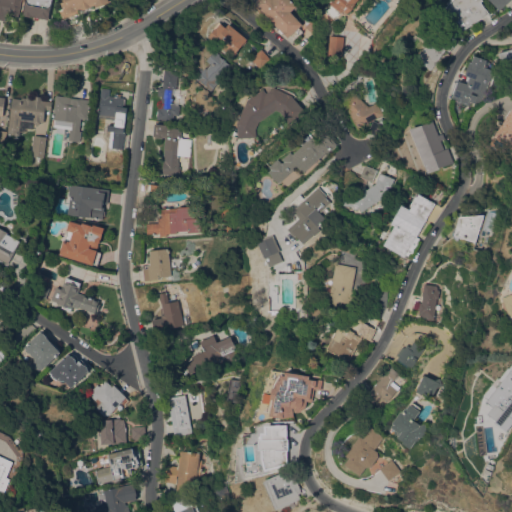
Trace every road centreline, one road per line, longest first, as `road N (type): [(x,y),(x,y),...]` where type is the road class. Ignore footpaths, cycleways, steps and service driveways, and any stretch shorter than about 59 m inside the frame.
road 1 (residential): [(511,14),(450,62),(442,115),(465,165),(459,194),(413,266),(368,371),(342,389),(304,437),(302,462),(313,486),(351,511)]
road 2 (residential): [(156,511),(127,256),(144,105)]
road 3 (residential): [(348,143),(329,101),(228,0)]
road 4 (residential): [(144,367),(0,288)]
